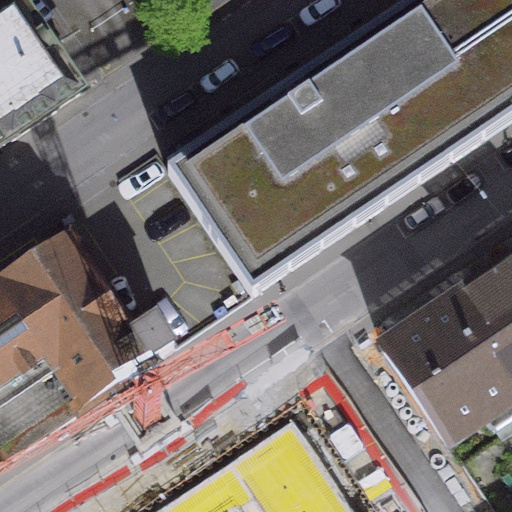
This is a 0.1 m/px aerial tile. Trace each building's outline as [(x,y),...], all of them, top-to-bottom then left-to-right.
[(0,0),(0,148),(79,95),(13,0),(0,0)] [(194,0),(203,12),(221,0),(194,0)] [(511,0),(424,0),(393,21),(477,146),(511,122),(511,0)] [(267,107),(354,228),(477,146),(393,21),(267,107)] [(267,107),(167,174),(250,298),(354,228),(267,107)] [(132,338),(67,242),(0,286),(0,467),(174,349),(154,323),(132,338)] [(459,462),(511,426),(511,271),(387,354),(449,446),(459,462)] [(351,511),(293,422),(156,511),(351,511)]
